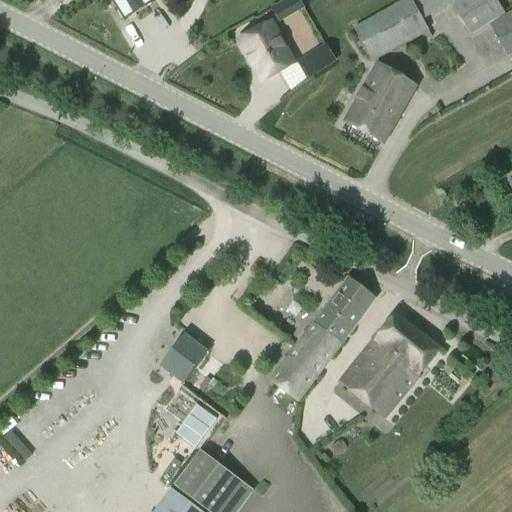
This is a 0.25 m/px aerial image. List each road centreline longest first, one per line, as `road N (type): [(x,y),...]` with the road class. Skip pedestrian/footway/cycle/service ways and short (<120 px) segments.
road 1 (tertiary): [(511,277),(0,21)]
road 2 (unclassified): [(511,346),(232,202),(0,95)]
road 3 (track): [(0,404),(232,202)]
